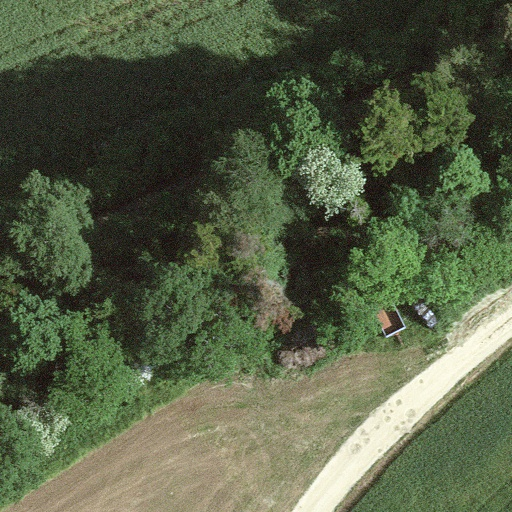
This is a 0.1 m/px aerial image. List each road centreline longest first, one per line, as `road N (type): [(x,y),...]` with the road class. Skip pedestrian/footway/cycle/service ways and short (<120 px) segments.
road 1 (track): [(511,80),(0,327)]
road 2 (track): [(511,319),(321,511)]
